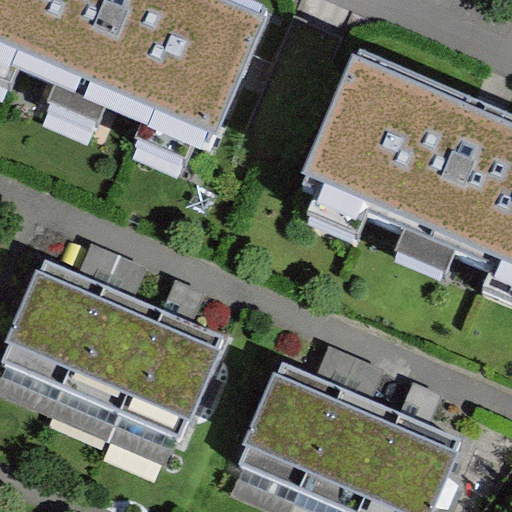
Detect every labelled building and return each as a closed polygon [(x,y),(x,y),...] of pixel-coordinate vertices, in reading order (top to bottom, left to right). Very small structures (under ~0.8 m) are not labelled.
[(270,15),(234,0),(0,0),(0,62),(211,156),(270,15)] [(511,123),(350,60),(297,184),(511,282),(511,123)] [(64,405),(107,295),(45,271),(4,377),(64,405)] [(123,433),(169,320),(107,295),(64,405),(123,433)] [(183,461),(232,344),(169,320),(123,433),(183,461)] [(301,501),(343,396),(281,372),(240,475),(301,501)] [(327,511),(367,511),(404,420),(343,396),(301,501),(327,511)] [(438,511),(466,444),(404,420),(367,511),(438,511)]
